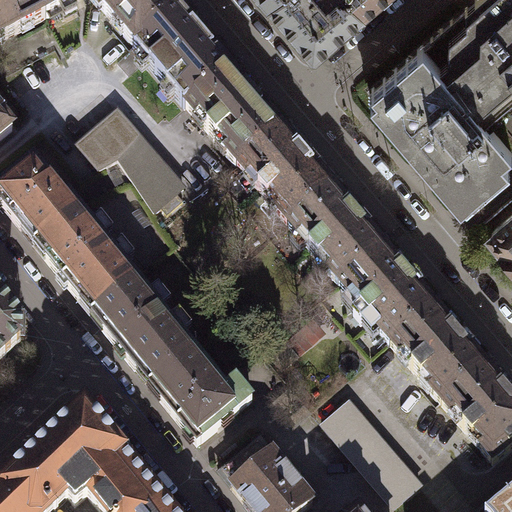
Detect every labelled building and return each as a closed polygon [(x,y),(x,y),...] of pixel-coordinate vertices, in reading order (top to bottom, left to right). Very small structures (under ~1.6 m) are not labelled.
[(0,0),(0,44),(46,20),(35,0),(0,0)] [(35,0),(46,20),(76,4),(73,0),(35,0)] [(135,49),(178,12),(168,0),(95,0),(94,2),(135,49)] [(275,0),(270,4),(314,55),(336,37),(335,36),(363,12),(352,0),(275,0)] [(364,13),(379,0),(352,0),(363,12),(364,13)] [(511,0),(475,0),(480,5),(479,19),(468,6),(372,89),(373,90),(368,94),(372,98),(371,99),(461,204),(463,202),(467,207),(510,169),(506,164),(511,159),(511,0)] [(178,12),(135,49),(133,51),(184,110),(186,109),(229,72),(178,12)] [(229,72),(186,109),(237,169),(280,131),(229,72)] [(100,174),(118,165),(119,158),(140,140),(118,114),(78,148),(100,174)] [(0,142),(13,132),(0,115),(0,142)] [(280,131),(237,169),(288,228),(332,191),(280,131)] [(184,191),(140,140),(119,158),(118,165),(135,189),(154,217),(184,191)] [(0,191),(0,206),(35,249),(76,216),(34,164),(0,191)] [(339,288),(383,250),(332,191),(288,228),(339,288)] [(80,213),(76,216),(35,249),(92,320),(137,283),(80,213)] [(221,227),(209,214),(199,223),(211,236),(221,227)] [(511,215),(490,235),(504,251),(503,252),(511,263),(511,215)] [(390,347),(434,310),(383,250),(339,288),(361,313),(353,320),(361,329),(369,322),(390,347)] [(92,320),(150,390),(195,354),(137,283),(92,320)] [(0,363),(21,344),(22,329),(0,301),(0,363)] [(442,407),(485,369),(434,310),(390,347),(442,407)] [(322,332),(313,322),(302,332),(310,342),(322,332)] [(308,344),(299,335),(288,345),(296,354),(308,344)] [(226,393),(195,354),(150,390),(197,448),(252,404),(236,385),(226,393)] [(485,369),(442,407),(494,467),(511,451),(511,401),(494,381),(485,369)] [(0,511),(171,511),(166,505),(165,505),(85,406),(34,455),(0,486),(0,511)] [(350,406),(323,429),(394,511),(421,489),(350,406)] [(261,442),(219,476),(248,511),(307,511),(314,507),(261,442)] [(511,511),(511,502),(500,511),(511,511)]
